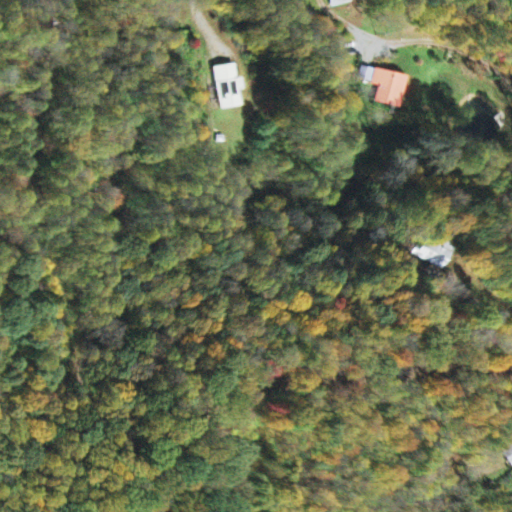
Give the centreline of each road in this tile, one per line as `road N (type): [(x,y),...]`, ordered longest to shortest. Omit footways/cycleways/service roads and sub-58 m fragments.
road 1 (residential): [(511,366),(503,346),(421,297),(157,290),(120,306),(85,363),(87,397),(117,441)]
road 2 (residential): [(415,511),(440,465),(484,424),(511,375)]
road 3 (residential): [(511,83),(447,43),(374,47)]
